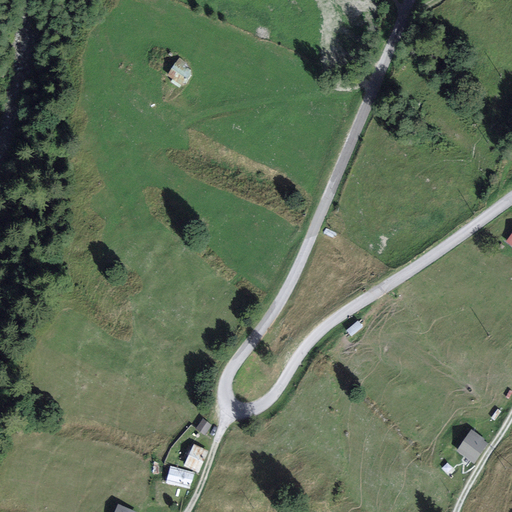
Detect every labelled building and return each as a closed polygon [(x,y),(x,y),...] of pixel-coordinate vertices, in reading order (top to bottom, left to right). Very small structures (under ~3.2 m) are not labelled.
[(166,72),(180,84),(192,70),(178,58),(166,72)] [(211,426),(203,421),(196,432),(204,437),(211,426)] [(487,443),(471,433),(457,455),(473,465),(487,443)] [(208,454),(195,447),(185,469),(198,475),(208,454)] [(194,476),(171,469),(167,485),(190,491),(194,476)]
